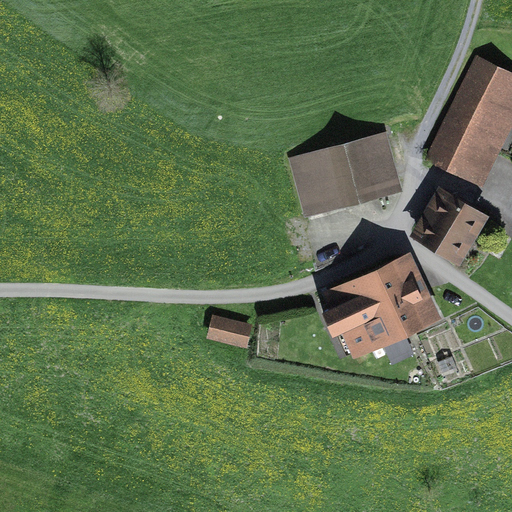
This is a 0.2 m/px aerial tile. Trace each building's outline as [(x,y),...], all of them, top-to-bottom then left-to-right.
[(429,159),(486,188),(511,135),(511,72),(481,57),(429,159)] [(393,135),(293,161),(309,221),(408,194),(393,135)] [(475,267),(500,216),(434,183),(409,234),(475,267)] [(412,257),(332,295),(364,364),(444,327),(412,257)] [(261,326),(218,317),(213,342),(256,351),(261,326)]
